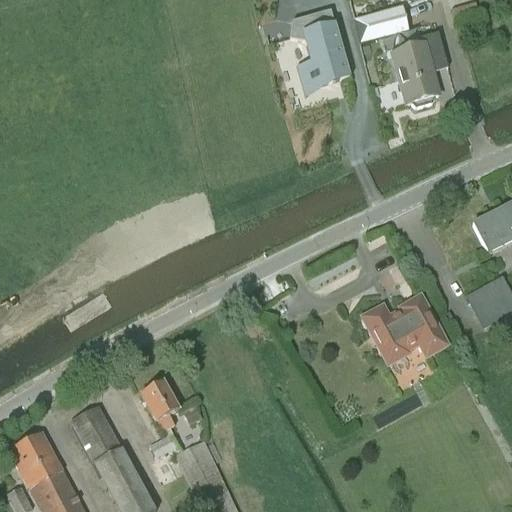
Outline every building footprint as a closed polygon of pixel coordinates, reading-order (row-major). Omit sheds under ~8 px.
[(401,8),(353,22),(359,47),(408,33),(401,8)] [(290,25),(287,43),(303,46),(309,67),(295,71),(303,100),(305,99),(303,93),(337,83),(348,80),(328,14),(290,25)] [(432,100),(437,99),(428,69),(443,64),(436,37),(419,42),(421,50),(390,59),(404,108),(408,107),(414,112),(430,107),(432,100)] [(485,255),(511,242),(511,241),(511,209),(511,208),(471,228),(485,255)] [(466,302),(482,330),(511,313),(511,306),(499,283),(466,302)] [(388,362),(389,365),(401,359),(400,356),(418,346),(424,359),(443,349),(417,302),(399,312),(401,315),(387,323),(384,319),(381,316),(377,314),(372,314),(368,316),(365,320),(365,325),(366,329),(385,364),(388,362)] [(170,439),(171,438),(168,433),(173,430),(167,420),(177,415),(161,385),(138,398),(154,428),(155,427),(163,442),(147,450),(153,461),(175,450),(170,439)] [(200,423),(192,408),(179,415),(187,430),(200,423)] [(68,426),(114,511),(151,511),(96,411),(68,426)] [(39,436),(6,454),(27,494),(61,475),(39,436)] [(233,511),(202,445),(173,459),(198,511),(233,511)] [(61,475),(27,494),(28,496),(36,511),(80,511),(62,477),(61,475)] [(29,511),(18,491),(4,499),(11,511),(29,511)]
